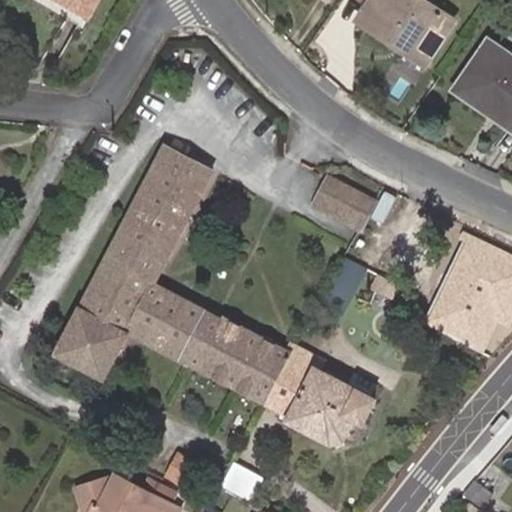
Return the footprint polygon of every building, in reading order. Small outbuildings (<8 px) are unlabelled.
[(56,0),(89,19),(100,0),(56,0)] [(407,39),(431,56),(456,22),(424,0),(373,0),(361,19),(402,47),(407,39)] [(426,63),(431,56),(407,39),(402,47),(426,63)] [(501,108),(511,115),(511,54),(491,41),(457,90),(495,116),(501,108)] [(511,127),(511,115),(501,108),(495,116),(511,127)] [(131,329),(265,401),(296,346),(293,345),(293,344),(288,353),(227,321),(224,327),(208,318),(210,312),(154,283),(213,172),(166,148),(59,353),(105,378),(131,329)] [(360,228),(375,202),(329,178),(316,205),(360,228)] [(511,320),(511,254),(463,231),(458,240),(464,243),(426,323),(484,351),(498,323),(508,328),(511,320)] [(346,254),(328,302),(350,310),(368,262),(346,254)] [(400,285),(381,275),(374,287),(394,297),(400,285)] [(296,346),(265,401),(292,415),(290,421),(334,445),(345,440),(357,419),(363,423),(376,400),(319,370),(324,362),(296,346)] [(168,478),(192,490),(205,465),(181,453),(168,478)] [(227,484),(255,494),(264,470),(235,460),(227,484)] [(136,472),(131,483),(160,498),(165,488),(136,472)] [(180,511),(182,510),(160,498),(131,483),(117,476),(111,487),(108,479),(88,486),(95,507),(92,511),(180,511)] [(479,478),(465,495),(484,509),(497,492),(479,478)] [(92,511),(95,507),(88,486),(77,490),(84,511),(92,511)]
